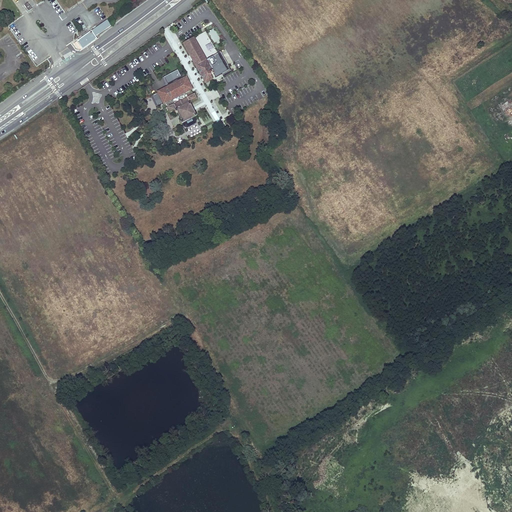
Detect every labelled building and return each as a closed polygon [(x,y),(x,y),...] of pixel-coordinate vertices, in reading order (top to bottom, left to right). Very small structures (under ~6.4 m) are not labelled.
[(209,31),(215,46),(221,43),(215,28),(209,31)] [(91,31),(74,44),(79,51),(97,39),(91,31)] [(205,31),(197,36),(207,52),(213,48),(210,43),(212,42),(205,31)] [(231,73),(227,66),(225,67),(218,54),(205,61),(192,39),(181,45),(204,84),(212,80),(209,76),(212,74),(214,78),(221,75),(222,78),(231,73)] [(219,53),(218,54),(225,67),(227,66),(219,53)] [(158,92),(151,95),(156,106),(162,103),(164,102),(166,107),(165,108),(168,114),(174,112),(175,114),(176,114),(180,122),(179,123),(180,126),(182,125),(183,128),(186,129),(194,125),(195,122),(194,119),(195,118),(188,104),(196,101),(193,95),(192,96),(190,90),(191,90),(185,79),(177,82),(176,81),(180,79),(176,71),(162,78),(166,85),(171,83),(172,85),(157,92),(158,92)]
